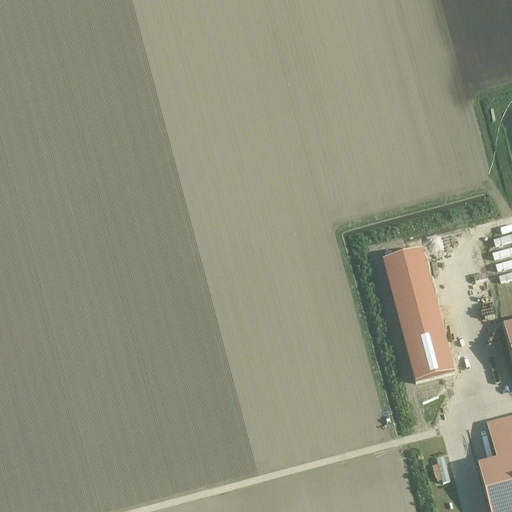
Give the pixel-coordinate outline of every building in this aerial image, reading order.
[(511,237),(494,242),(495,248),(511,243),(511,237)] [(383,262),(415,385),(454,374),(422,252),(383,262)] [(511,262),(511,255),(494,261),(496,267),(511,262)] [(511,281),(511,274),(499,278),(501,284),(511,281)] [(511,323),(503,326),(511,358),(511,323)] [(511,511),(511,419),(487,426),(497,463),(478,468),(489,511),(511,511)] [(282,477),(297,472),(295,466),(280,470),(282,477)]
